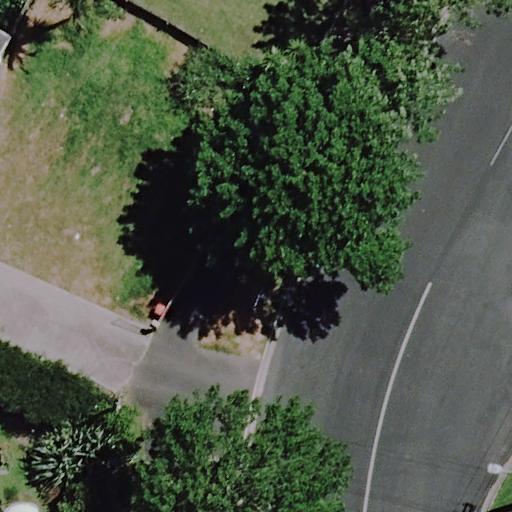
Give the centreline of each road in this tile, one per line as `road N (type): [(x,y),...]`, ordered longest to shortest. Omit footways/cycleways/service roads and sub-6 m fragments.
road 1 (residential): [(366,511),(390,387),(441,256)]
road 2 (residential): [(441,256),(511,125)]
